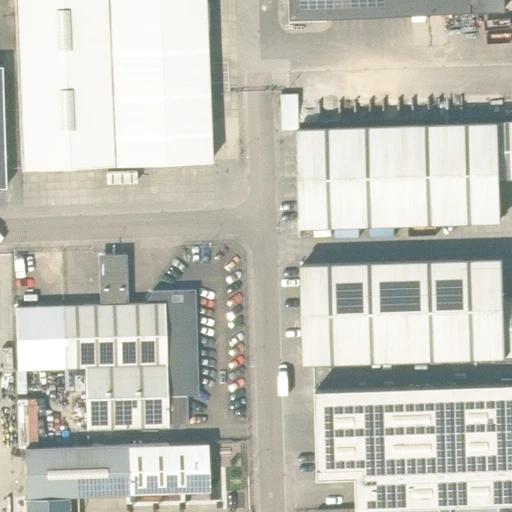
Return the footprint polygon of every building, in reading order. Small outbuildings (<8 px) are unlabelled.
[(211,160),(204,0),(14,0),(21,168),(211,160)] [(503,10),(502,0),(293,0),(294,17),(503,10)] [(298,92),(281,93),(282,125),(299,124),(298,92)] [(300,225),(501,219),(499,179),(511,178),(511,122),(298,129),(300,225)] [(302,265),(304,361),(511,354),(511,298),(504,299),(502,259),(302,265)] [(75,391),(75,390),(85,390),(87,428),(168,426),(168,424),(188,423),(187,396),(189,396),(198,388),(195,289),(153,290),(144,303),(63,305),(15,307),(17,369),(65,367),(65,392),(75,391)] [(511,511),(511,384),(316,390),(318,478),(356,476),(357,511),(511,511)] [(26,497),(209,491),(208,442),(25,448),(26,497)]
